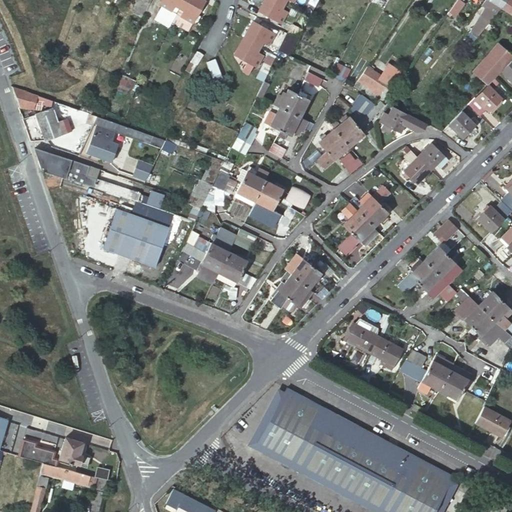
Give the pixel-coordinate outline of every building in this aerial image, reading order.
[(135,0),(121,0),(119,6),(132,10),(135,0)] [(174,6),(178,8),(182,0),(161,0),(158,5),(170,11),(174,6)] [(203,0),(182,0),(178,8),(183,11),(180,17),(192,23),(204,1),(203,0)] [(276,0),(264,0),(258,11),(280,24),(287,12),(280,9),(284,4),(276,0)] [(455,0),(447,11),(454,17),(464,3),(462,2),(463,0),(455,0)] [(511,14),(511,0),(504,0),(500,7),(511,14)] [(291,55),(304,14),(297,12),(291,30),(285,28),(278,50),(291,55)] [(152,18),(146,16),(140,30),(146,32),(152,18)] [(470,30),(478,35),(482,30),(488,22),(480,16),(470,30)] [(255,45),(259,47),(262,42),(268,46),(274,34),(252,21),(243,38),(255,45)] [(256,52),(259,47),(255,45),(243,38),(234,55),(256,67),(263,55),(256,52)] [(487,84),(493,78),(511,56),(511,55),(497,43),(472,72),(487,84)] [(203,55),(196,51),(184,70),(191,74),(203,55)] [(214,58),(206,62),(209,69),(199,86),(210,91),(214,81),(221,79),(214,58)] [(511,58),(500,71),(511,82),(511,58)] [(330,75),(343,82),(349,71),(336,64),(330,75)] [(366,66),(357,80),(361,83),(369,88),(369,89),(378,94),(387,80),(371,70),(372,68),(367,66),(367,67),(366,66)] [(321,78),(307,71),(303,80),(317,87),(321,78)] [(357,80),(352,86),(352,87),(357,89),(361,83),(357,80)] [(369,88),(361,83),(357,89),(366,94),(369,89),(369,88)] [(487,84),(468,103),(478,114),(484,108),(488,112),(501,98),(487,84)] [(47,99),(12,86),(19,107),(37,108),(40,104),(51,108),(77,117),(77,115),(88,119),(71,155),(77,157),(92,124),(96,116),(47,99)] [(277,94),(273,104),(278,107),(288,112),(297,94),(287,89),(283,97),(277,94)] [(305,98),(297,94),(288,112),(299,117),(308,100),(305,98)] [(335,120),(330,124),(334,128),(333,129),(340,138),(356,125),(355,124),(373,105),(360,94),(348,108),(355,114),(351,119),(348,116),(339,124),(335,120)] [(357,126),(356,125),(340,138),(348,147),(356,140),(358,142),(364,137),(363,135),(364,134),(360,131),(359,129),(365,121),(366,123),(384,105),(380,101),(357,126)] [(398,109),(392,106),(388,114),(383,112),(378,121),(400,133),(404,125),(415,131),(421,130),(425,124),(413,117),(408,115),(398,109)] [(262,122),(279,130),(288,112),(278,107),(275,113),(269,110),(262,122)] [(57,122),(51,108),(35,114),(45,140),(70,130),(66,119),(57,122)] [(447,125),(456,133),(461,139),(475,125),(460,111),(447,125)] [(311,129),(314,124),(299,117),(288,112),(279,130),(290,136),(292,131),(294,127),(301,131),(304,125),(311,129)] [(144,133),(96,116),(92,124),(95,125),(114,132),(160,148),(164,140),(144,133)] [(95,125),(92,135),(111,142),(114,132),(95,125)] [(447,125),(441,131),(450,139),(456,133),(447,125)] [(236,137),(249,146),(255,135),(241,127),(236,137)] [(70,130),(45,140),(47,147),(77,135),(75,128),(70,130)] [(337,140),(340,138),(333,129),(317,142),(325,151),(337,140)] [(117,144),(92,135),(86,152),(111,162),(117,144)] [(245,154),(249,146),(236,137),(231,146),(245,154)] [(348,147),(340,138),(337,140),(325,151),(316,159),(324,168),(332,160),(347,148),(348,147)] [(419,154),(408,143),(405,144),(410,149),(416,156),(419,154)] [(416,156),(430,170),(438,162),(442,166),(446,162),(446,158),(430,143),(419,154),(416,156)] [(191,200),(202,204),(212,185),(219,170),(224,161),(178,145),(173,158),(188,163),(188,161),(200,164),(200,162),(208,164),(200,180),(199,180),(191,200)] [(271,145),(267,151),(272,154),(275,156),(280,158),(284,152),(271,145)] [(34,148),(41,170),(87,185),(141,203),(143,195),(85,176),(88,166),(34,148)] [(416,184),(430,170),(416,156),(410,149),(403,156),(410,163),(402,170),(416,184)] [(362,164),(356,158),(345,168),(350,173),(362,164)] [(131,176),(144,180),(149,172),(134,166),(131,176)] [(259,191),(264,180),(268,172),(258,167),(257,171),(255,175),(251,174),(254,169),(248,166),(241,182),(259,191)] [(229,175),(219,170),(212,186),(222,191),(229,175)] [(511,176),(503,186),(505,189),(511,182),(511,176)] [(282,189),(265,180),(264,180),(259,191),(277,199),(282,189)] [(244,196),(254,201),(259,191),(241,182),(235,192),(240,194),(239,195),(243,197),(244,196)] [(380,182),(371,193),(380,201),(389,189),(380,182)] [(511,210),(511,209),(511,182),(505,189),(509,193),(502,200),(511,210)] [(202,204),(201,207),(214,212),(214,205),(222,205),(222,191),(212,186),(212,185),(202,204)] [(310,195),(291,186),(285,198),(304,208),(310,195)] [(151,191),(147,203),(160,207),(164,195),(151,191)] [(259,191),(254,201),(255,202),(248,217),(272,228),(279,214),(272,210),(277,199),(259,191)] [(354,207),(352,208),(355,211),(356,210),(365,219),(379,204),(367,193),(359,202),(354,196),(349,202),(354,207)] [(189,205),(200,209),(201,207),(202,204),(191,200),(189,205)] [(135,201),(130,215),(114,210),(101,250),(154,267),(167,227),(160,225),(164,211),(141,203),(135,201)] [(511,211),(501,201),(493,209),(489,205),(476,218),(490,232),(506,216),(511,211)] [(388,213),(379,204),(365,219),(373,227),(388,213)] [(197,217),(206,220),(210,212),(201,208),(197,217)] [(350,233),(365,219),(356,210),(355,211),(347,219),(345,217),(342,221),(344,223),(342,225),(350,233)] [(377,232),(372,228),(373,227),(365,219),(350,233),(341,243),(337,247),(346,257),(357,246),(355,245),(359,241),(364,246),(377,232)] [(457,228),(447,219),(433,234),(438,239),(442,243),(443,242),(457,228)] [(506,247),(511,253),(511,225),(500,238),(507,245),(506,247)] [(219,228),(216,235),(213,234),(210,234),(209,238),(209,240),(211,241),(210,243),(195,235),(196,233),(189,230),(184,241),(205,253),(198,267),(201,268),(197,276),(212,284),(215,279),(223,262),(228,251),(235,238),(236,235),(219,228)] [(255,236),(239,228),(235,239),(250,246),(255,236)] [(442,243),(438,239),(434,244),(437,246),(445,254),(450,249),(443,242),(442,243)] [(437,246),(424,259),(432,267),(445,254),(437,246)] [(228,251),(223,262),(239,270),(241,271),(246,260),(228,251)] [(299,281),(311,266),(306,262),(308,259),(304,255),(302,259),(296,254),(284,268),(290,273),(299,281)] [(445,254),(432,267),(447,282),(461,269),(445,254)] [(432,267),(424,259),(398,284),(405,293),(417,282),(432,267)] [(236,282),(236,280),(241,271),(239,270),(223,262),(215,279),(230,286),(233,280),(236,282)] [(321,273),(311,266),(299,281),(308,289),(321,273)] [(437,291),(447,302),(456,293),(457,292),(447,282),(432,267),(417,282),(431,297),(437,291)] [(236,280),(251,288),(256,279),(241,271),(236,280)] [(270,300),(280,308),(287,298),(299,281),(290,273),(290,274),(288,272),(270,296),(272,297),(270,300)] [(299,281),(287,298),(296,305),(297,304),(300,306),(302,308),(309,299),(307,298),(311,292),(308,289),(299,281)] [(454,309),(471,327),(486,313),(477,304),(478,303),(460,288),(457,292),(456,293),(463,300),(454,309)] [(486,313),(500,299),(491,290),(478,303),(477,304),(486,313)] [(511,311),(508,307),(500,299),(486,313),(494,321),(504,329),(510,323),(505,318),(511,311)] [(504,329),(494,321),(486,313),(471,327),(488,345),(497,335),(504,342),(511,335),(504,329)] [(354,323),(377,335),(378,329),(359,319),(354,323)] [(343,339),(369,353),(379,336),(377,335),(354,323),(352,322),(343,339)] [(379,336),(369,353),(386,362),(384,366),(390,369),(402,348),(379,336)] [(411,349),(406,359),(420,367),(425,357),(411,349)] [(406,359),(405,359),(400,368),(421,380),(418,385),(425,388),(427,384),(438,390),(444,379),(426,370),(420,367),(406,359)] [(450,369),(449,368),(432,360),(426,370),(444,379),(450,369)] [(462,389),(468,378),(473,368),(459,361),(454,371),(450,369),(444,379),(462,389)] [(499,369),(497,368),(490,382),(493,383),(499,369)] [(462,389),(470,394),(476,383),(468,378),(462,389)] [(438,390),(439,391),(450,396),(448,398),(455,402),(462,389),(444,379),(438,390)] [(446,487),(452,476),(414,456),(340,416),(286,388),(285,388),(280,399),(446,487)] [(391,511),(433,511),(446,487),(280,399),(257,441),(391,511)] [(510,419),(482,406),(474,423),(501,437),(502,435),(504,436),(509,427),(507,426),(510,419)] [(83,443),(65,437),(58,459),(79,465),(82,455),(80,455),(83,443)] [(42,462),(55,466),(57,459),(52,458),(54,451),(30,445),(31,441),(19,438),(14,455),(18,456),(42,462)] [(82,455),(79,465),(86,467),(89,458),(82,455)] [(94,487),(97,478),(94,477),(77,472),(55,466),(42,462),(40,469),(39,473),(64,479),(73,482),(94,487)] [(97,466),(94,477),(97,478),(98,478),(107,480),(110,470),(97,466)] [(29,511),(38,511),(48,478),(39,476),(29,511)] [(99,511),(107,480),(98,478),(95,490),(94,490),(89,509),(99,511)] [(73,482),(64,479),(62,486),(71,489),(73,482)] [(183,494),(172,489),(165,504),(176,509),(177,506),(188,511),(213,511),(215,509),(183,494)]
